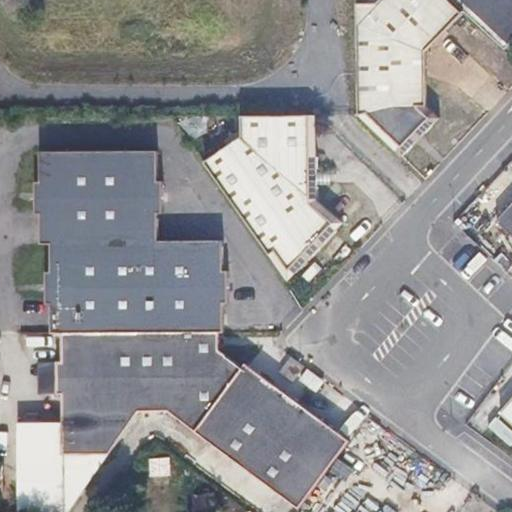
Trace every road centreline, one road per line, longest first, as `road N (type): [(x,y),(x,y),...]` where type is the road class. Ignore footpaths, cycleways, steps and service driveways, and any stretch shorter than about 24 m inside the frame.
road 1 (unclassified): [(404,242),(314,340),(404,411),(479,316),(421,261)]
road 2 (unclassified): [(511,117),(404,242)]
